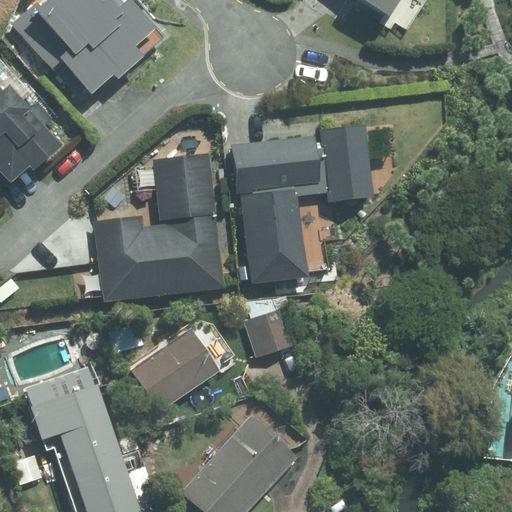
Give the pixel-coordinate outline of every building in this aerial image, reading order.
[(106,0),(42,0),(24,15),(89,94),(146,47),(106,0)] [(367,0),(397,17),(407,0),(367,0)] [(0,76),(0,178),(12,191),(63,144),(0,76)] [(294,202),(327,199),(327,200),(371,194),(362,130),(318,136),(319,139),(259,145),(259,146),(235,149),(253,280),(303,273),(294,202)] [(225,292),(215,215),(210,156),(156,161),(160,210),(95,218),(106,306),(225,292)] [(287,309),(246,322),(258,359),(299,345),(287,309)] [(148,425),(222,374),(193,331),(118,381),(148,425)] [(143,511),(101,387),(54,402),(48,384),(28,391),(45,444),(63,437),(88,511),(143,511)] [(209,511),(276,438),(230,396),(160,473),(202,511),(209,511)] [(48,489),(37,451),(5,460),(16,499),(48,489)]
